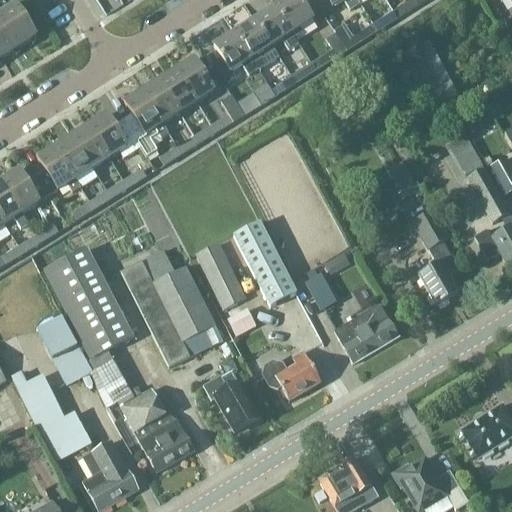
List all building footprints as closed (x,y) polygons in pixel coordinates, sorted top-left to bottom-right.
[(304,37),(300,31),(311,24),(295,0),(290,0),(274,10),(291,37),(292,36),(295,42),(304,37)] [(358,4),(355,0),(324,0),(332,11),(345,2),(350,10),(358,4)] [(414,0),(412,1),(417,9),(432,0),(414,0)] [(396,22),(417,9),(412,1),(391,14),(396,22)] [(0,16),(0,24),(16,51),(27,44),(31,47),(35,42),(13,8),(0,16)] [(298,46),(295,42),(292,36),(291,37),(274,10),(253,23),(270,50),(281,43),(287,53),(298,46)] [(376,35),(396,22),(391,14),(371,27),(376,35)] [(253,23),(233,36),(256,73),(276,59),(270,50),(253,23)] [(18,54),(16,51),(0,24),(0,61),(11,54),(14,57),(18,54)] [(371,27),(352,39),(344,26),(334,32),(335,35),(333,36),(345,55),(355,48),(376,35),(371,27)] [(248,78),(256,73),(233,36),(213,49),(229,76),(241,68),(248,78)] [(336,61),(345,55),(333,36),(325,41),(332,52),(309,66),(314,74),(336,61)] [(392,59),(425,122),(461,103),(428,40),(392,59)] [(175,74),(197,106),(214,95),(193,62),(180,70),(178,66),(173,71),(175,74)] [(294,87),(314,74),(309,66),(289,79),(294,87)] [(180,117),(197,106),(175,74),(164,81),(161,76),(156,82),(158,84),(180,117)] [(274,100),(294,87),(289,79),(268,92),(274,100)] [(163,128),(180,117),(158,84),(146,91),(144,87),(139,92),(141,95),(163,128)] [(168,136),(163,128),(141,95),(130,102),(127,98),(122,103),(131,117),(122,123),(140,151),(145,160),(156,153),(149,142),(159,136),(161,140),(168,136)] [(252,96),(236,106),(238,109),(237,109),(243,119),(244,119),(253,113),(260,108),(252,96)] [(237,109),(238,109),(236,106),(231,98),(220,104),(227,117),(212,127),(217,136),(243,119),(237,109)] [(122,123),(113,129),(106,117),(94,125),(90,121),(86,126),(87,129),(109,161),(119,155),(123,162),(140,151),(122,123)] [(200,147),(217,136),(212,127),(194,138),(200,147)] [(92,172),(109,161),(87,129),(76,136),(74,132),(69,137),(71,139),(92,172)] [(511,134),(503,140),(511,155),(511,134)] [(464,137),(444,149),(464,183),(465,182),(491,227),(501,221),(507,233),(491,242),(485,232),(473,238),(487,264),(499,258),(506,270),(511,266),(511,230),(511,231),(511,229),(511,228),(511,222),(509,217),(482,172),(484,171),(464,137)] [(184,157),(200,147),(194,138),(178,149),(184,157)] [(74,183),(76,182),(92,172),(71,139),(59,147),(57,143),(53,147),(54,150),(74,183)] [(80,189),(76,182),(74,183),(54,150),(43,157),(39,154),(35,159),(44,173),(35,179),(47,199),(56,193),(57,194),(67,188),(72,195),(80,189)] [(505,198),(511,193),(511,175),(504,162),(490,170),(505,198)] [(385,176),(400,202),(414,194),(416,199),(423,195),(416,184),(413,186),(401,166),(385,176)] [(123,183),(129,191),(146,180),(140,172),(123,183)] [(35,179),(25,185),(18,173),(7,181),(3,177),(0,179),(0,185),(21,217),(40,205),(39,204),(47,199),(35,179)] [(111,202),(129,191),(123,183),(105,194),(111,202)] [(24,220),(21,217),(0,185),(0,221),(4,228),(14,222),(16,225),(24,220)] [(92,213),(111,202),(105,194),(87,205),(92,213)] [(76,223),(92,213),(87,205),(71,215),(76,223)] [(447,278),(450,276),(459,272),(452,259),(450,260),(442,245),(449,241),(433,213),(410,225),(426,254),(427,253),(433,263),(428,265),(432,273),(418,281),(435,310),(458,297),(447,278)] [(269,309),(295,296),(258,224),(232,238),(269,309)] [(36,238),(41,245),(57,235),(53,227),(36,238)] [(22,257),(41,245),(36,238),(17,249),(22,257)] [(221,313),(245,302),(218,246),(194,257),(221,313)] [(0,260),(5,268),(22,257),(17,249),(0,260)] [(129,395),(106,354),(132,341),(86,252),(43,274),(94,373),(88,377),(105,411),(116,404),(134,436),(138,444),(155,475),(192,455),(174,423),(165,418),(151,392),(141,398),(136,390),(129,395)] [(124,274),(120,276),(168,371),(172,369),(185,362),(221,344),(184,270),(173,275),(162,255),(124,274)] [(331,262),(323,267),(329,277),(337,273),(331,262)] [(336,305),(320,276),(305,285),(321,313),(336,305)] [(397,340),(381,312),(378,307),(332,334),(351,366),(397,340)] [(226,338),(250,327),(242,310),(219,321),(226,338)] [(36,334),(66,388),(91,373),(61,320),(36,334)] [(277,393),(280,390),(289,404),(320,386),(302,354),(291,361),(295,368),(287,373),(282,366),(272,363),(263,368),(260,378),(268,391),(277,393)] [(11,381),(38,435),(47,456),(49,455),(53,464),(90,447),(85,436),(74,416),(64,422),(42,377),(30,383),(29,381),(25,382),(22,375),(11,381)] [(215,382),(197,392),(205,407),(209,405),(228,438),(254,424),(234,388),(222,395),(215,382)] [(460,433),(458,434),(459,436),(460,436),(476,462),(509,441),(511,445),(511,428),(500,410),(501,410),(500,408),(498,409),(499,410),(460,434),(460,433)] [(96,511),(104,511),(137,494),(110,446),(91,456),(101,475),(82,485),(96,511)] [(360,509),(374,501),(352,462),(315,483),(331,511),(347,511),(343,504),(354,498),(360,509)] [(405,469),(390,478),(399,492),(402,491),(414,511),(446,511),(451,510),(452,511),(456,511),(467,506),(452,481),(439,489),(423,462),(406,471),(405,469)]
